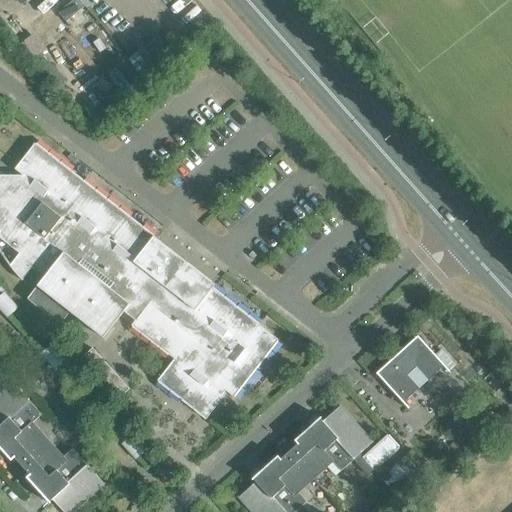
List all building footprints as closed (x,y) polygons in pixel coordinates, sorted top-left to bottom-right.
[(85,8),(78,0),(76,0),(59,15),(67,24),(85,8)] [(215,285),(35,143),(9,176),(0,175),(0,238),(19,254),(10,265),(8,262),(7,263),(10,268),(14,272),(18,277),(22,281),(32,268),(44,277),(27,299),(32,304),(38,308),(43,312),(49,316),(55,320),(61,323),(70,312),(103,338),(124,312),(135,320),(131,326),(174,359),(157,381),(206,419),(224,397),(222,395),(225,391),(233,397),(278,340),(212,289),(215,285)] [(417,336),(405,348),(376,374),(408,409),(409,408),(403,402),(420,388),(408,375),(416,368),(427,381),(443,367),(449,372),(417,336)] [(0,449),(50,504),(51,503),(49,502),(52,500),(63,511),(72,511),(89,497),(103,485),(104,486),(105,485),(72,449),(62,458),(31,424),(41,415),(12,382),(11,383),(12,384),(0,394),(0,449)] [(341,407),(340,406),(322,422),(320,419),(321,418),(320,417),(294,441),(251,480),(252,481),(253,480),(256,482),(238,498),(238,499),(239,498),(251,511),(295,511),(306,502),(297,492),(331,461),(341,471),(373,442),(372,441),(371,442),(340,407),(341,407)] [(377,469),(401,444),(388,432),(364,457),(377,469)]
